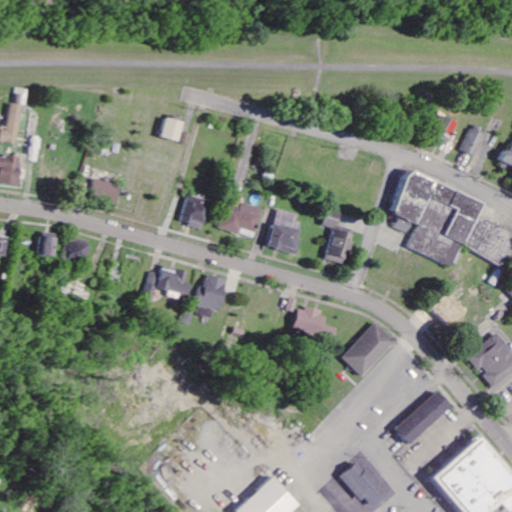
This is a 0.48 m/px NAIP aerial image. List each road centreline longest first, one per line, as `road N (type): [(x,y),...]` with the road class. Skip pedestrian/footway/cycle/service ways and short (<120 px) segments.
road 1 (residential): [(511,447),(416,337),(378,306),(0,202)]
road 2 (residential): [(511,203),(399,153),(189,94)]
road 3 (residential): [(351,295),(399,153)]
